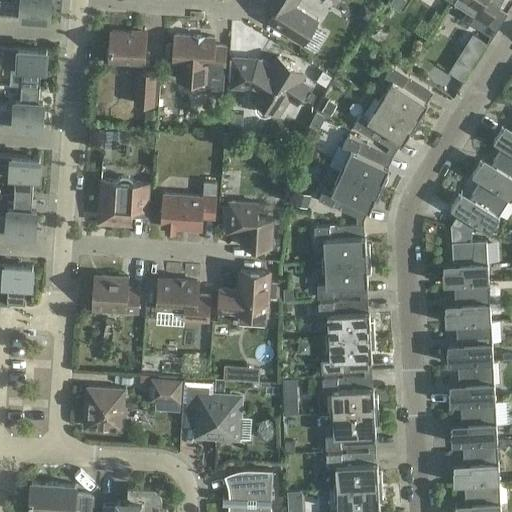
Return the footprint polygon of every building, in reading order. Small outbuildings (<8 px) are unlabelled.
[(0,0),(0,12),(48,16),(49,0),(0,0)] [(262,0),(272,6),(273,10),(267,20),(314,50),(325,32),(314,25),(318,19),(294,4),(296,0),(262,0)] [(491,35),(507,11),(497,5),(499,0),(456,0),(468,7),(462,17),(491,35)] [(144,63),(146,31),(110,29),(109,47),(106,47),(106,57),(108,57),(108,60),(144,63)] [(485,41),(472,32),(449,69),(462,77),(485,41)] [(204,35),(204,33),(192,33),(192,34),(174,33),(172,61),(174,61),(173,73),(178,74),(178,78),(193,79),(192,89),(222,91),(225,44),(213,43),(214,35),(204,35)] [(40,70),(45,70),(46,48),(0,44),(0,59),(17,61),(16,68),(22,69),(21,84),(39,86),(40,70)] [(303,72),(276,54),(269,66),(257,58),(233,56),(231,84),(247,85),(254,90),(251,95),(256,99),(255,103),(256,108),(259,112),(264,113),(269,112),(272,109),(278,112),(288,96),(296,101),(307,84),(299,79),(303,72)] [(379,98),(418,122),(425,110),(422,108),(427,100),(423,98),(430,88),(391,63),(384,74),(391,79),(379,98)] [(154,103),(156,71),(136,70),(134,102),(154,103)] [(38,101),(39,86),(21,84),(20,100),(14,99),(14,107),(0,106),(0,121),(41,124),(43,101),(38,101)] [(410,134),(418,122),(379,98),(367,116),(360,112),(353,123),(392,148),(398,137),(402,140),(407,132),(410,134)] [(243,111),(229,110),(227,128),(241,129),(243,111)] [(223,115),(212,114),(212,129),(223,129),(223,115)] [(502,142),(511,148),(511,129),(511,131),(501,125),(493,137),(502,143),(502,142)] [(340,169),(382,187),(387,175),(384,173),(388,165),(384,163),(389,152),(347,133),(341,145),(350,148),(340,169)] [(510,195),(511,192),(511,148),(502,142),(502,143),(492,157),(494,158),(490,165),(479,158),(471,171),(480,176),(481,176),(510,195)] [(13,192),(31,194),(32,178),(38,179),(39,156),(0,153),(0,168),(10,169),(9,177),(15,177),(13,192)] [(376,200),(382,187),(340,169),(331,189),(323,185),(318,197),(360,216),(365,205),(369,207),(373,199),(376,200)] [(133,180),(130,176),(124,174),(119,176),(115,179),(100,178),(98,209),(109,221),(131,222),(131,214),(146,215),(148,181),(133,180)] [(489,229),(510,195),(481,176),(480,176),(471,191),(473,192),(468,199),(458,192),(450,205),(489,229)] [(214,216),(216,180),(203,179),(202,194),(163,192),(161,224),(165,225),(165,227),(175,227),(175,225),(201,227),(202,215),(214,216)] [(30,209),(31,194),(13,192),(12,208),(7,208),(7,215),(0,215),(0,229),(34,232),(36,209),(30,209)] [(270,246),(272,217),(257,216),(258,202),(229,200),(227,225),(242,226),(241,244),(270,246)] [(324,259),(370,257),(369,243),(365,243),(365,234),(360,234),(360,222),(313,224),(314,237),(323,237),(324,259)] [(453,280),(488,279),(486,238),(451,240),(452,258),(454,258),(454,266),(442,267),(443,282),(453,281),(453,280)] [(370,257),(324,259),(325,282),(316,282),(317,295),(363,293),(363,281),(367,281),(367,271),(370,271),(370,257)] [(30,287),(31,274),(32,264),(0,261),(0,276),(3,277),(2,285),(7,285),(6,301),(24,302),(25,286),(30,287)] [(219,286),(217,311),(236,312),(236,319),(265,321),(268,270),(240,268),(239,288),(219,286)] [(127,284),(127,275),(101,274),(101,277),(94,276),(93,289),(90,292),(89,301),(92,304),(92,306),(137,309),(138,285),(127,284)] [(176,278),(158,277),(156,306),(184,308),(183,318),(207,320),(209,293),(197,292),(198,280),(186,279),(186,278),(176,278)] [(455,320),(490,319),(488,279),(453,280),(453,281),(454,298),(456,298),(456,306),(444,307),(445,321),(455,321),(455,320)] [(328,335),(374,333),(373,319),(369,319),(369,309),(364,310),(364,298),(317,300),(318,313),(327,313),(328,335)] [(457,360),(492,358),(490,319),(455,320),(455,321),(456,338),(458,338),(458,346),(446,347),(447,361),(457,361),(457,360)] [(374,333),(328,335),(329,357),(320,358),(321,371),(367,368),(367,357),(371,356),(371,347),(374,347),(374,333)] [(459,400),(494,398),(492,358),(457,360),(457,361),(458,378),(460,378),(460,386),(448,387),(449,401),(459,401),(459,400)] [(332,411),(377,409),(377,394),(373,395),(373,385),(368,385),(368,373),(321,376),(322,389),(331,389),(332,411)] [(178,399),(179,379),(151,377),(150,397),(178,399)] [(238,438),(239,415),(236,415),(237,397),(208,395),(208,385),(187,383),(185,411),(199,412),(197,432),(215,433),(215,436),(238,438)] [(121,427),(123,388),(87,386),(85,419),(91,419),(90,425),(121,427)] [(461,440),(497,438),(494,398),(459,400),(459,401),(460,418),(462,418),(462,426),(450,427),(451,441),(461,441),(461,440)] [(377,409),(332,411),(333,433),(324,434),(325,447),(371,444),(371,432),(375,432),(375,423),(378,423),(377,409)] [(464,480),(499,478),(497,438),(461,440),(461,441),(462,458),(464,458),(465,466),(452,467),(453,481),(464,481),(464,480)] [(336,487),(382,484),(381,470),(377,470),(377,461),(372,461),(372,449),(325,452),(326,465),(335,464),(336,487)] [(270,511),(272,468),(251,467),(242,468),(232,470),(223,474),(227,484),(228,490),(228,495),(228,502),(227,511),(270,511)] [(500,511),(499,478),(464,480),(464,481),(464,498),(466,498),(467,506),(455,507),(454,511),(500,511)] [(90,511),(92,492),(75,491),(75,483),(31,480),(28,511),(90,511)] [(382,484),(336,487),(337,509),(328,509),(328,511),(374,511),(375,508),(379,508),(379,498),(382,498),(382,484)] [(160,511),(161,500),(160,495),(158,491),(154,488),(149,487),(127,486),(126,500),(116,499),(116,503),(102,503),(101,511),(160,511)]
